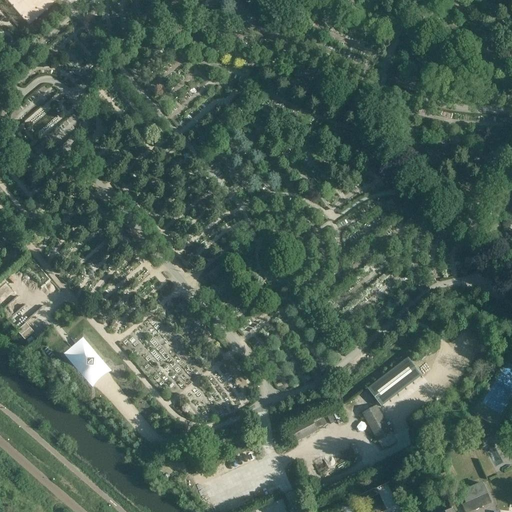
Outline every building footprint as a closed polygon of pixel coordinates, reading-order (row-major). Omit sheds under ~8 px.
[(462,336),(436,364),(450,377),(476,349),(462,336)] [(85,338),(64,355),(92,387),(112,370),(85,338)] [(422,375),(409,357),(368,387),(382,405),(422,375)] [(393,434),(377,406),(363,414),(379,442),(393,434)] [(318,431),(313,422),(312,419),(288,431),(295,443),(318,431)] [(243,440),(232,442),(234,453),(245,451),(243,440)] [(461,491),(466,502),(488,493),(483,482),(461,491)] [(375,489),(359,496),(362,503),(378,495),(375,489)]
